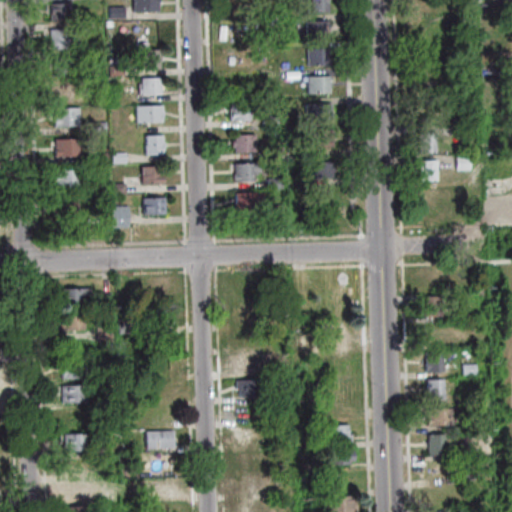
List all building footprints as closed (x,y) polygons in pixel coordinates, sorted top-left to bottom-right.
[(158,11),(158,0),(133,0),(133,11),(158,11)] [(245,8),(245,0),(224,0),(225,9),(245,8)] [(308,11),(307,0),(324,0),(324,11),(308,11)] [(412,0),(412,14),(431,14),(430,0),(412,0)] [(48,19),(70,19),(70,1),(48,1),(48,19)] [(124,4),(108,4),(108,15),(125,14),(124,4)] [(324,36),(303,37),(302,20),(324,19),(324,36)] [(250,37),(250,21),(228,21),(228,37),(250,37)] [(414,21),(414,43),(432,43),(432,21),(414,21)] [(131,23),(131,38),(158,38),(158,23),(131,23)] [(73,47),(73,29),(49,29),(49,47),(73,47)] [(251,47),(228,47),(228,64),(251,64),(251,47)] [(304,65),(326,64),(325,47),(303,48),(304,65)] [(121,64),(109,64),(108,73),(121,73),(121,64)] [(487,74),(487,64),(502,64),(503,73),(487,74)] [(55,95),(73,95),(73,66),(55,66),(55,95)] [(305,92),(326,92),(326,75),(304,76),(305,92)] [(160,93),(160,77),(138,77),(138,93),(160,93)] [(438,96),(438,77),(418,77),(418,96),(438,96)] [(498,112),(483,112),(483,97),(498,97),(498,112)] [(227,104),(227,120),(247,119),(246,103),(227,104)] [(302,103),(302,120),(328,120),(328,103),(302,103)] [(163,105),(135,105),(135,121),(163,121),(163,105)] [(78,106),(53,106),(53,125),(78,125),(78,106)] [(437,108),(419,108),(419,123),(436,124),(437,108)] [(259,116),(259,126),(274,126),(275,117),(259,116)] [(106,120),(107,131),(89,131),(88,121),(106,120)] [(330,146),(330,130),(307,130),(307,146),(330,146)] [(415,132),(432,131),(433,152),(416,152),(415,132)] [(162,134),(144,134),(144,155),(163,155),(162,134)] [(252,134),(231,135),(231,140),(228,140),(229,145),(231,145),(232,151),(252,151),(252,145),(249,145),(249,139),(252,139),(252,134)] [(80,156),(80,137),(53,137),(53,156),(80,156)] [(279,147),(264,147),(264,156),(279,156),(279,147)] [(106,151),(92,151),(92,162),(107,162),(106,151)] [(112,152),(112,162),(126,161),(125,151),(112,152)] [(453,169),(452,155),(467,155),(467,169),(453,169)] [(416,160),(433,160),(434,179),(417,180),(416,160)] [(329,177),(328,162),(307,162),(307,177),(329,177)] [(231,180),(250,179),(249,172),(258,172),(257,163),(231,163),(231,180)] [(140,184),(163,184),(163,166),(140,166),(140,184)] [(85,186),(85,167),(55,167),(55,186),(85,186)] [(265,178),(265,188),(280,188),(280,177),(265,178)] [(123,181),(110,181),(110,191),(124,191),(123,181)] [(107,183),(95,183),(95,191),(107,191),(107,183)] [(260,192),(231,192),(232,209),(253,208),(253,200),(260,200),(260,192)] [(141,196),(141,213),(165,213),(165,196),(141,196)] [(84,199),(51,199),(51,220),(84,220),(84,199)] [(265,205),(265,217),(280,217),(280,204),(265,205)] [(128,205),(111,205),(111,227),(128,227),(128,205)] [(442,286),(442,269),(421,269),(421,286),(442,286)] [(168,297),(168,277),(151,277),(151,297),(168,297)] [(349,298),(349,280),(318,280),(318,298),(349,298)] [(86,295),(80,295),(80,304),(57,305),(56,288),(86,288),(86,295)] [(107,292),(107,306),(97,306),(97,292),(107,292)] [(420,316),(419,295),(438,295),(438,316),(420,316)] [(139,314),(144,314),(144,309),(164,308),(164,312),(168,312),(168,321),(164,322),(164,325),(139,326),(139,314)] [(80,311),(81,328),(57,329),(57,312),(80,311)] [(132,331),(115,332),(115,318),(131,318),(132,331)] [(93,340),(93,323),(108,323),(109,340),(93,340)] [(423,343),(442,343),(442,323),(423,323),(423,343)] [(342,344),(320,344),(319,326),(341,325),(342,344)] [(239,333),(239,347),(259,347),(259,333),(239,333)] [(439,351),(439,371),(421,372),(420,352),(439,351)] [(235,355),(259,355),(259,370),(235,371),(235,355)] [(81,360),(82,377),(58,378),(58,361),(81,360)] [(459,363),(473,363),(473,374),(459,374),(459,363)] [(269,365),(283,365),(283,375),(269,375),(269,365)] [(259,378),(259,395),(237,396),(237,389),(233,389),(232,379),(259,378)] [(422,379),(440,378),(440,399),(423,399),(422,379)] [(346,383),(326,383),(326,418),(346,418),(346,383)] [(58,385),(82,385),(83,401),(59,401),(58,385)] [(285,387),(286,399),(270,400),(269,388),(285,387)] [(424,408),(448,407),(448,424),(425,424),(424,408)] [(88,410),(63,410),(63,426),(88,426),(88,410)] [(321,441),(320,425),(345,425),(345,434),(349,434),(349,440),(321,441)] [(263,444),(262,428),(238,428),(239,445),(263,444)] [(143,448),(142,430),(170,430),(170,447),(143,448)] [(84,433),(85,450),(61,450),(60,433),(84,433)] [(425,434),(441,433),(442,453),(426,454),(425,434)] [(346,463),(325,464),(325,450),(350,449),(350,460),(346,460),(346,463)] [(266,452),(241,452),(241,469),(266,469),(266,452)] [(147,454),(147,472),(172,472),(172,454),(147,454)] [(68,474),(86,474),(86,458),(68,458),(68,474)] [(426,482),(447,482),(448,462),(427,461),(426,482)] [(242,493),(266,493),(266,476),(242,476),(242,493)] [(171,495),(147,496),(146,480),(171,479),(171,495)] [(62,482),(86,481),(86,498),(63,499),(62,482)] [(348,511),(326,511),(326,496),(348,495),(348,511)] [(267,511),(267,501),(238,501),(238,511),(267,511)]
